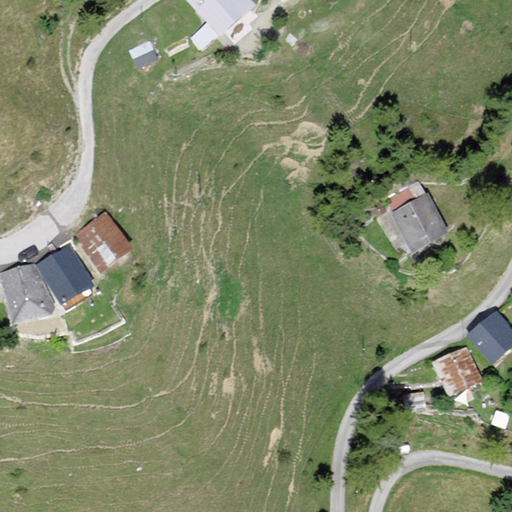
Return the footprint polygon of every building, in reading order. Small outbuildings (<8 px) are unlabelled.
[(257,13),(246,0),(196,0),(190,6),(210,29),(194,43),(202,52),(218,38),(222,43),(257,13)] [(449,237),(429,200),(394,218),(414,255),(449,237)] [(134,254),(107,215),(75,238),(102,276),(134,254)] [(71,249),(41,267),(66,307),(95,289),(71,249)] [(56,315),(38,265),(3,277),(18,327),(56,315)] [(511,351),(511,332),(498,316),(470,340),(493,368),(511,351)] [(483,387),(467,350),(433,365),(449,401),(483,387)]
